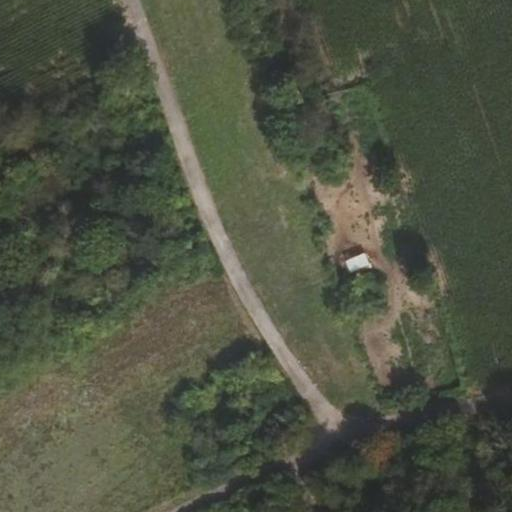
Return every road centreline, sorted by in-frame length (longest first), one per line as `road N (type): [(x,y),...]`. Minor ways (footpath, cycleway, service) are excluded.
road 1 (track): [(325,418),(268,336),(182,155),(129,0)]
road 2 (track): [(180,511),(403,425)]
